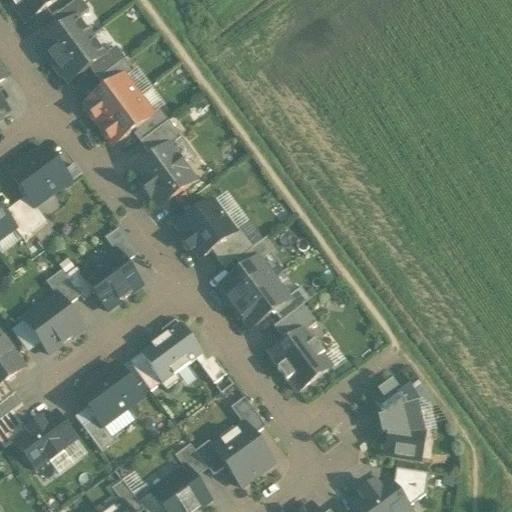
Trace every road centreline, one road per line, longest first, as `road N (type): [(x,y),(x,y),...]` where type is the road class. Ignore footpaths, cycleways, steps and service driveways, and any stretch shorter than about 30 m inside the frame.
road 1 (residential): [(182,288),(308,462),(304,483),(256,511)]
road 2 (residential): [(50,110),(182,288)]
road 3 (residential): [(182,288),(65,373)]
